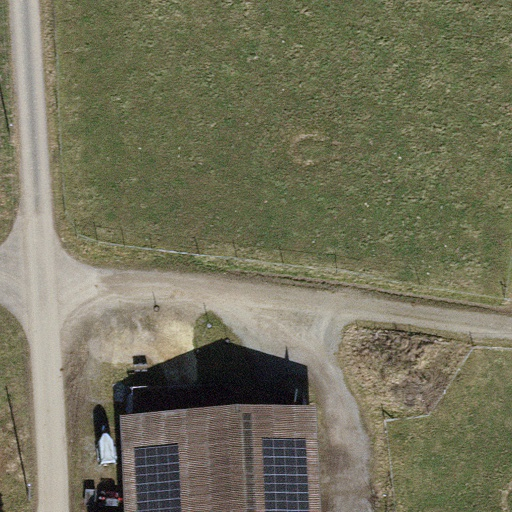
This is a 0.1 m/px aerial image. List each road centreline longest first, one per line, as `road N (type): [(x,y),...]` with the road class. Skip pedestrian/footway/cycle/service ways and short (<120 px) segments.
road 1 (track): [(0,292),(40,290),(511,347)]
road 2 (track): [(27,0),(49,511)]
